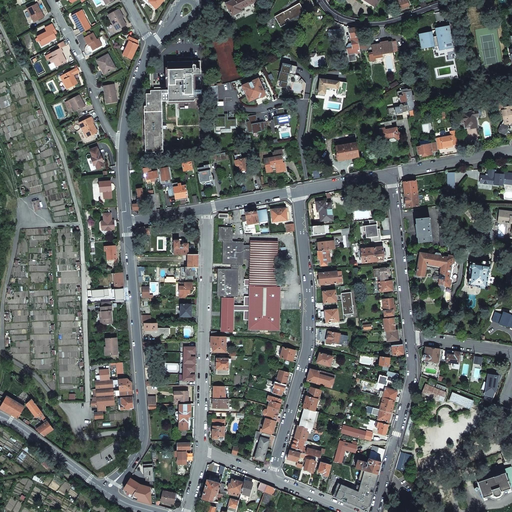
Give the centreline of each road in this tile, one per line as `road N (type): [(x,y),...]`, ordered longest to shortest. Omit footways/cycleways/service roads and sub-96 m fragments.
road 1 (residential): [(270,477),(308,346),(297,191)]
road 2 (residential): [(105,490),(143,434),(126,222)]
road 3 (residential): [(200,449),(206,208)]
road 4 (residential): [(374,511),(411,365),(409,336)]
road 5 (residential): [(49,0),(108,130),(123,146)]
road 6 (residential): [(409,336),(389,173)]
road 7 (residential): [(320,0),(360,23),(450,0)]
road 8 (tertiary): [(105,490),(0,416)]
road 9 (residential): [(511,150),(389,173)]
road 10 (unknown): [(453,343),(463,261),(501,256)]
